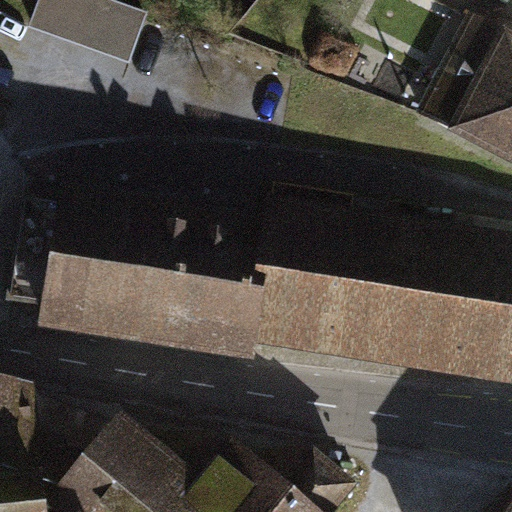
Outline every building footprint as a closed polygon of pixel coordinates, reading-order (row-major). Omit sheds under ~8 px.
[(145,15),(102,0),(51,0),(40,30),(129,61),(145,15)] [(511,41),(471,20),(421,116),(511,163),(511,41)] [(116,330),(134,213),(27,197),(10,305),(49,311),(47,320),(116,330)] [(134,213),(116,330),(257,351),(261,333),(258,333),(274,232),(269,232),(134,213)] [(274,232),(258,333),(261,333),(334,344),(351,227),(271,215),(269,232),(274,232)] [(351,227),(334,344),(458,362),(475,245),(351,227)] [(458,362),(511,369),(511,250),(475,245),(458,362)] [(41,511),(23,388),(0,384),(0,511),(41,511)] [(121,420),(52,499),(67,511),(336,511),(356,489),(320,459),(286,499),(233,453),(202,489),(121,420)] [(511,511),(511,492),(510,492),(497,511),(511,511)]
